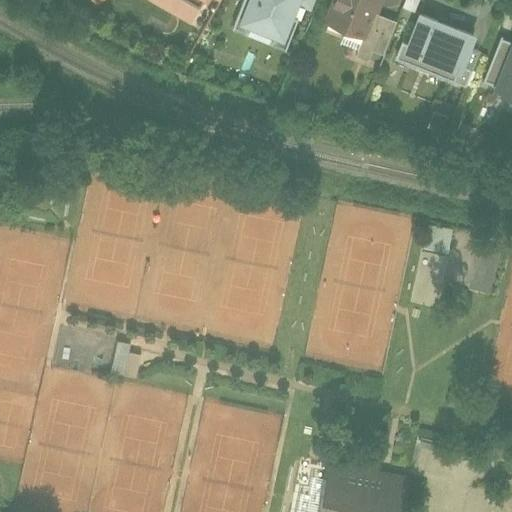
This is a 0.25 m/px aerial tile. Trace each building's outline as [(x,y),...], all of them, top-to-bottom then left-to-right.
[(202,0),(152,0),(191,21),(202,0)] [(245,0),(240,15),(287,32),(298,3),(312,8),(314,0),(245,0)] [(380,0),(330,0),(323,20),(361,34),(354,54),(381,64),(398,18),(377,11),(380,0)] [(402,36),(394,56),(468,84),(474,68),(462,64),(476,27),(419,5),(407,38),(402,36)] [(354,47),(356,38),(339,33),(336,42),(354,47)] [(511,39),(496,88),(511,93),(511,39)] [(444,253),(450,229),(425,222),(419,247),(444,253)] [(112,342),(106,371),(133,376),(139,347),(112,342)] [(402,511),(411,473),(329,456),(316,511),(402,511)]
